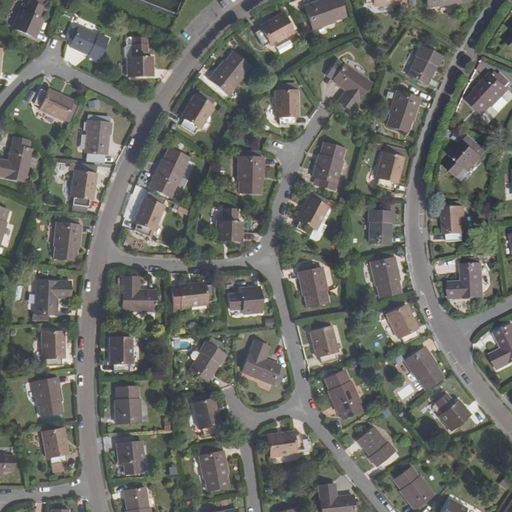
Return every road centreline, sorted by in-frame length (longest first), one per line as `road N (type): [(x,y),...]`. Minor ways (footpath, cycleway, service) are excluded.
road 1 (tertiary): [(501,0),(436,125),(417,194),(419,260),(448,337)]
road 2 (residential): [(93,487),(84,372),(98,257)]
road 3 (residential): [(0,102),(25,74),(51,66),(153,114)]
road 4 (residential): [(98,257),(178,267),(270,260)]
road 5 (residential): [(153,114),(200,47),(257,0)]
road 6 (residential): [(98,257),(153,114)]
road 7 (residential): [(270,260),(305,404)]
road 8 (residential): [(305,404),(385,511)]
